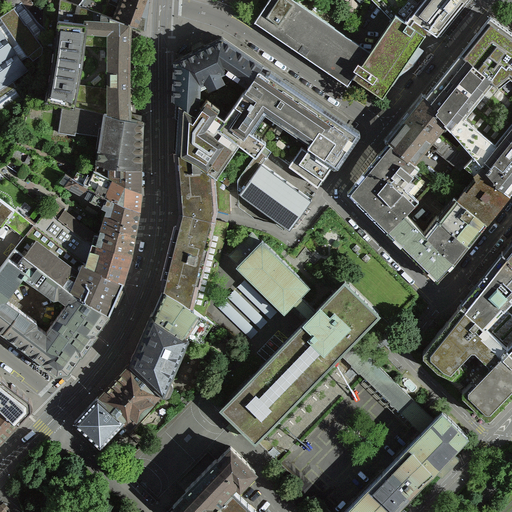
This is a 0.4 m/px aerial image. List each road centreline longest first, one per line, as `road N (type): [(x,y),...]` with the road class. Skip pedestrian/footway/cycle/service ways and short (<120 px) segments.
road 1 (tertiary): [(159,9),(152,264),(107,359),(65,405)]
road 2 (unclassified): [(380,133),(333,192),(442,301),(511,212)]
road 3 (unclassified): [(159,9),(235,28),(380,133)]
road 4 (unclassified): [(485,0),(380,133)]
road 5 (unclassified): [(53,418),(147,511)]
